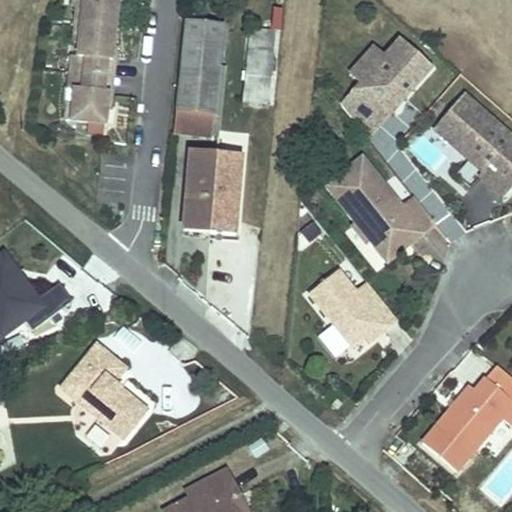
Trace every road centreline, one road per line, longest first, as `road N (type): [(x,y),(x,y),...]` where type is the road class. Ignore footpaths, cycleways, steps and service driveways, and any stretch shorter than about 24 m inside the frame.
road 1 (unclassified): [(416,511),(120,261)]
road 2 (residential): [(120,261),(143,214),(165,0)]
road 3 (unknown): [(276,392),(68,511)]
road 4 (unclassified): [(120,261),(0,156)]
road 5 (track): [(25,0),(1,157)]
